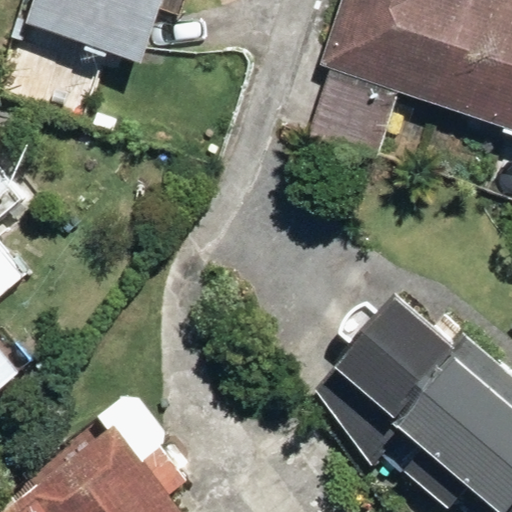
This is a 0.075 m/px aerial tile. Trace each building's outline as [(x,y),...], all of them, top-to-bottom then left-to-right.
[(36,0),(28,31),(145,63),(162,0),(36,0)] [(404,98),(511,135),(511,0),(342,0),(316,68),(333,73),(311,136),(383,161),(404,98)] [(0,401),(23,383),(0,355),(0,298),(25,278),(0,247),(0,216),(23,197),(0,168),(0,401)] [(389,300),(329,371),(494,511),(511,511),(511,369),(449,315),(431,336),(389,300)] [(180,511),(172,501),(187,489),(120,401),(47,455),(57,468),(0,510),(0,511),(180,511)]
